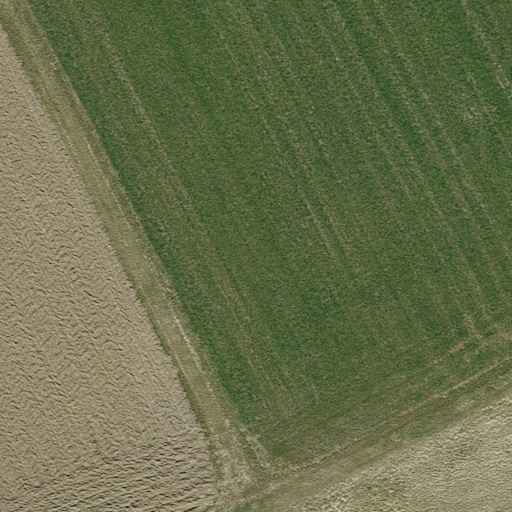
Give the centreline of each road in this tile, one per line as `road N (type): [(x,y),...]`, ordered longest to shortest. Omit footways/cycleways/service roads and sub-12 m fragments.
road 1 (track): [(11,0),(262,507)]
road 2 (track): [(251,511),(511,366)]
